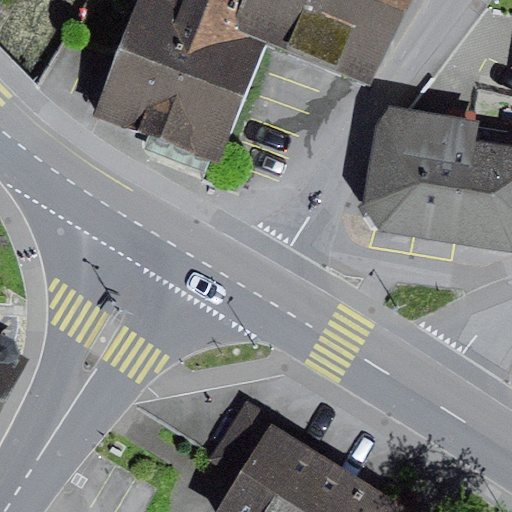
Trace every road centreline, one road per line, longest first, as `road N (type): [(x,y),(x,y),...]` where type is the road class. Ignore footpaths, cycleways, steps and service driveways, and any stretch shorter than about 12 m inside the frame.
road 1 (residential): [(458,0),(348,147),(272,301)]
road 2 (secondary): [(153,235),(0,495)]
road 3 (primary): [(0,130),(153,235)]
road 4 (primary): [(272,301),(427,399)]
road 5 (primary): [(153,235),(272,301)]
road 6 (residential): [(511,306),(461,348),(427,399)]
